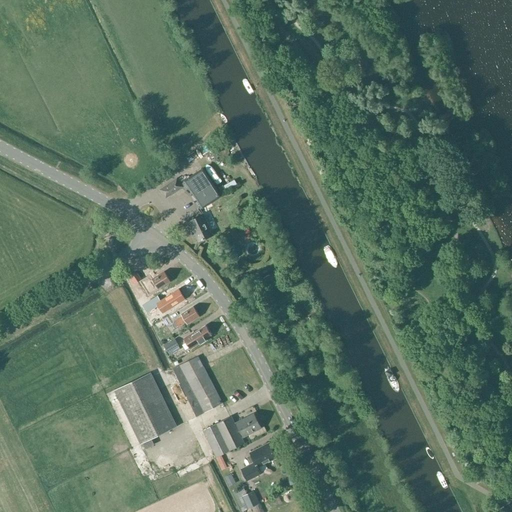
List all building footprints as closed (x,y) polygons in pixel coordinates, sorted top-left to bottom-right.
[(222,196),(203,168),(184,180),(202,209),(222,196)] [(183,187),(177,177),(159,189),(165,199),(183,187)] [(188,221),(197,240),(211,234),(210,230),(217,227),(208,207),(193,214),(195,217),(188,221)] [(143,283),(137,272),(130,277),(137,287),(143,283)] [(158,289),(171,281),(165,273),(153,281),(153,282),(146,287),(149,292),(157,288),(158,289)] [(173,306),(185,299),(180,290),(167,298),(168,299),(160,304),(164,310),(172,305),(173,306)] [(149,316),(157,311),(151,301),(143,306),(149,316)] [(187,324),(199,316),(194,308),(182,316),(183,316),(175,321),(179,327),(186,322),(187,324)] [(165,327),(162,321),(155,325),(158,331),(165,327)] [(191,349),(200,343),(201,345),(207,341),(206,340),(212,335),(206,327),(195,334),(194,333),(184,339),(191,349)] [(179,345),(175,338),(164,345),(168,352),(179,345)] [(198,417),(223,404),(199,356),(174,369),(198,417)] [(144,445),(178,427),(151,373),(117,391),(144,445)] [(262,428),(255,414),(236,424),(232,416),(204,431),(218,457),(245,443),(243,438),(262,428)] [(271,447),(269,443),(250,453),(251,455),(247,457),(251,465),(242,469),(247,481),(261,474),(258,467),(277,458),(271,447)] [(247,494),(243,486),(232,491),(242,511),(249,509),(242,496),(247,494)] [(273,498),(270,488),(262,490),(265,500),(273,498)]
